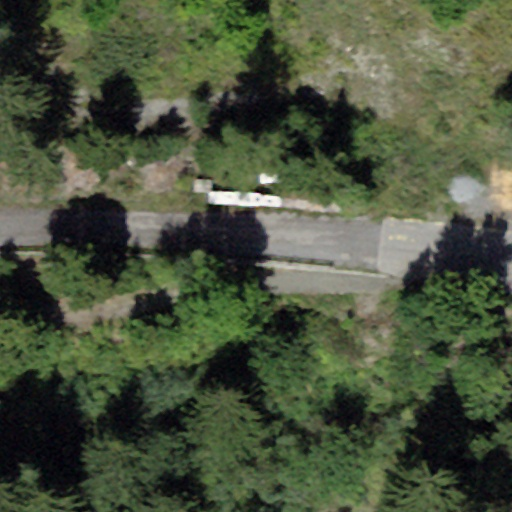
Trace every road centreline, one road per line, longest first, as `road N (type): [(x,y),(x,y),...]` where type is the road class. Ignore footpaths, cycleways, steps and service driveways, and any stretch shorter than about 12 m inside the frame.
road 1 (track): [(378,243),(183,228),(0,227)]
road 2 (residential): [(511,260),(378,243)]
